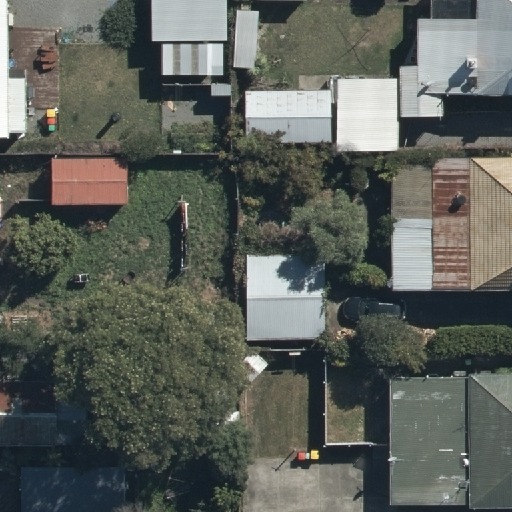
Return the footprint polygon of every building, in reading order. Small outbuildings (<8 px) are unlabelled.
[(232,0),(157,0),(157,46),(168,46),(168,80),(229,80),(230,45),(232,45),(232,0)] [(511,101),(511,0),(485,0),(485,30),(429,30),(428,101),(511,101)] [(13,5),(0,4),(0,141),(34,142),(34,91),(14,91),(13,5)] [(345,157),(403,156),(402,87),(344,88),(345,157)] [(250,96),(250,145),(333,146),(334,97),(250,96)] [(133,168),(61,167),(60,208),(133,209),(133,168)] [(511,299),(511,168),(393,168),(393,299),(511,299)] [(252,345),(327,344),(326,261),(251,262),(252,345)] [(478,391),(397,390),(396,511),(511,511),(511,383),(479,383),(478,391)] [(0,393),(0,465),(95,463),(93,391),(0,393)] [(113,511),(114,492),(30,492),(30,511),(113,511)]
